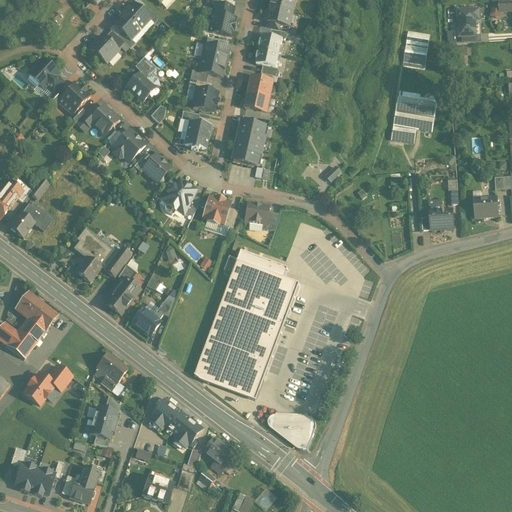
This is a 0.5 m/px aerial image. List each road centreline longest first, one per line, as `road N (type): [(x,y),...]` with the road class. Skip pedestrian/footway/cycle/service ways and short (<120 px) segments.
road 1 (secondary): [(0,248),(311,488)]
road 2 (residential): [(212,183),(73,62),(69,53),(117,0)]
road 3 (residential): [(311,488),(389,279)]
road 4 (residential): [(389,279),(324,211),(212,183)]
road 5 (residential): [(251,0),(212,183)]
road 6 (residential): [(389,279),(433,252),(511,232)]
